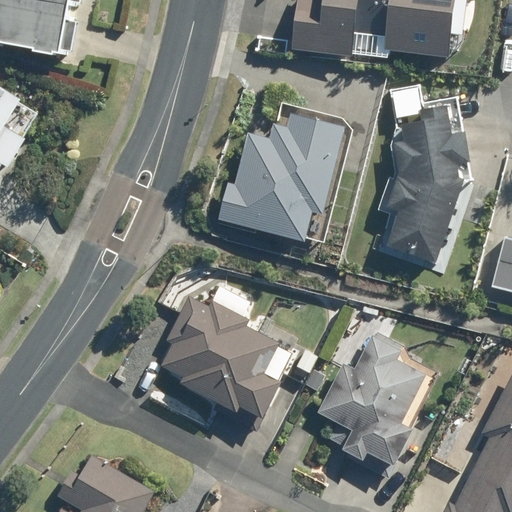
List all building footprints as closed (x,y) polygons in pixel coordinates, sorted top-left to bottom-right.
[(0,0),(0,37),(41,45),(41,47),(62,52),(62,49),(70,51),(78,0),(0,0)] [(302,0),(298,48),(363,55),(365,32),(395,34),(394,48),(459,54),(462,29),(474,31),(476,0),(302,0)] [(0,173),(4,176),(13,161),(19,164),(34,136),(14,124),(30,97),(0,79),(0,173)] [(407,170),(395,205),(408,209),(396,244),(448,260),(474,176),(470,175),(457,103),(430,108),(431,119),(408,123),(412,140),(401,143),(407,170)] [(235,180),(226,216),(315,239),(323,208),(333,211),(355,123),(300,109),(296,124),(281,120),(277,136),(256,131),(242,182),(235,180)] [(511,237),(500,285),(511,287),(511,237)] [(189,374),(186,380),(224,400),(221,407),(261,429),(288,378),(284,377),(298,351),(283,342),(284,339),(254,323),(256,318),(217,298),(213,305),(194,295),(172,338),(178,341),(167,363),(189,374)] [(343,421),(335,437),(355,447),(351,455),(396,477),(421,426),(411,421),(434,374),(405,360),(410,350),(378,335),(362,368),(350,361),(326,412),(343,421)] [(511,511),(511,385),(489,432),(495,435),(460,505),(455,502),(449,511),(511,511)] [(147,511),(159,490),(98,456),(87,476),(77,471),(65,495),(89,508),(86,511),(70,511),(68,510),(66,511),(147,511)]
